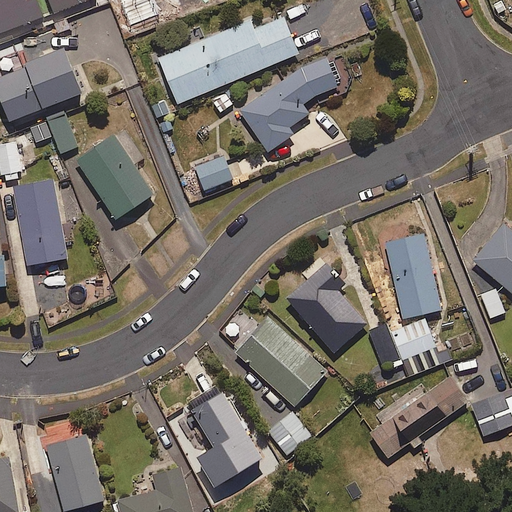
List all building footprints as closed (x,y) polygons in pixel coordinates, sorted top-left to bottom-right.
[(26,0),(0,0),(0,34),(45,17),(38,0),(32,0),(28,2),(26,0)] [(94,0),(50,0),(56,14),(94,0)] [(180,104),(301,54),(284,13),(256,25),(254,21),(162,59),(180,104)] [(0,88),(14,123),(85,94),(60,31),(34,41),(39,55),(27,59),(26,56),(0,66),(0,88)] [(305,104),(341,85),(330,63),(328,59),(242,106),(267,152),(296,136),(291,127),(311,116),(305,104)] [(81,146),(67,112),(48,120),(62,154),(81,146)] [(118,221),(156,195),(116,136),(78,162),(118,221)] [(0,175),(22,173),(18,143),(0,145),(0,175)] [(206,190),(234,181),(226,157),(197,166),(206,190)] [(72,259),(56,178),(14,186),(30,267),(72,259)] [(511,229),(507,226),(477,261),(511,291),(511,229)] [(444,311),(426,235),(388,244),(406,320),(444,311)] [(0,288),(11,288),(9,256),(1,256),(0,242),(0,288)] [(289,299),(336,353),(368,324),(340,292),(347,286),(329,264),(289,299)] [(491,319),(506,314),(497,290),(483,296),(491,319)] [(295,408),(327,373),(269,319),(237,354),(295,408)] [(409,376),(455,357),(451,349),(440,353),(438,347),(427,320),(392,334),(388,324),(371,331),(386,368),(403,361),(409,376)] [(448,419),(472,403),(453,377),(373,433),(391,458),(412,444),(416,449),(451,425),(448,419)] [(253,428),(247,419),(243,422),(221,385),(190,403),(217,448),(201,458),(219,488),(266,460),(248,431),(253,428)] [(511,427),(511,389),(472,405),(486,438),(511,427)] [(288,456),(312,435),(291,410),(267,430),(288,456)] [(107,499),(85,433),(47,446),(69,511),(107,499)] [(22,456),(0,460),(0,511),(20,511),(12,465),(23,463),(22,456)] [(155,477),(159,491),(120,503),(122,511),(194,511),(181,468),(155,477)]
